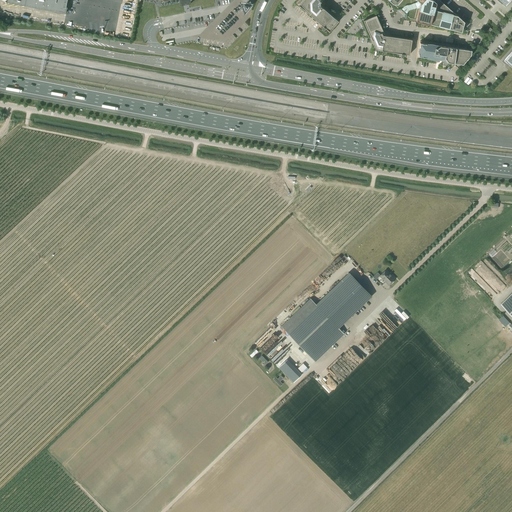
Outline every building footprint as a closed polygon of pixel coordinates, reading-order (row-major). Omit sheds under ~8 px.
[(7,0),(7,2),(66,13),(68,0),(7,0)] [(334,18),(322,7),(323,4),(323,1),(321,0),(300,0),(298,3),(309,14),(321,24),(323,26),(321,28),(323,30),(324,29),(325,28),(329,31),(338,21),(334,18)] [(416,20),(461,32),(464,21),(439,0),(388,0),(393,4),(398,4),(401,0),(417,0),(419,1),(415,3),(417,8),(419,8),(416,20)] [(412,39),(388,36),(388,33),(386,31),(383,32),(376,15),(364,21),(376,50),(401,53),(401,56),(403,57),(404,55),(404,54),(409,55),(412,39)] [(439,59),(440,58),(445,66),(444,67),(445,68),(448,62),(463,64),(471,55),(472,50),(448,47),(448,45),(420,41),(418,56),(435,59),(437,59),(438,59),(439,59)] [(379,276),(388,286),(396,278),(387,269),(379,276)] [(310,299),(281,326),(315,362),(344,334),(338,328),(371,296),(348,273),(316,304),(310,299)] [(511,293),(501,304),(511,315),(511,293)] [(503,316),(499,319),(505,327),(509,323),(503,316)] [(274,334),(262,346),(265,349),(263,351),(270,358),(269,359),(274,363),(288,347),(274,334)] [(252,357),(258,352),(256,349),(249,355),(252,357)] [(265,364),(268,362),(262,355),(259,358),(265,364)] [(303,363),(298,367),(304,374),(309,369),(303,363)] [(280,386),(282,384),(280,382),(280,381),(283,378),(281,376),(278,379),(276,377),(273,379),(280,386)]
